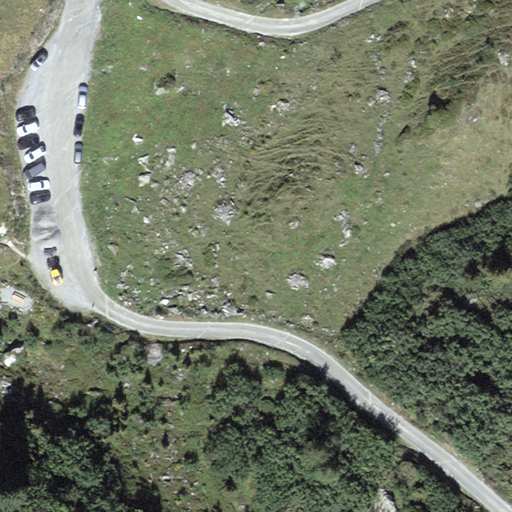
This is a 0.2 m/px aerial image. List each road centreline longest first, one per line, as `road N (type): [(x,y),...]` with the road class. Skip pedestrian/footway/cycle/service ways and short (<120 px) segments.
road 1 (track): [(60,255),(98,305),(176,327),(255,331),(300,344),(505,511)]
road 2 (track): [(79,0),(57,117),(60,255)]
road 3 (track): [(372,0),(275,26),(197,0)]
